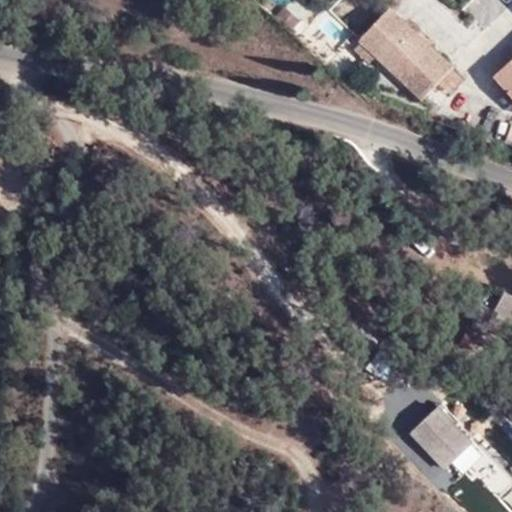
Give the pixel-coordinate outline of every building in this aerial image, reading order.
[(394,3),(357,41),(372,55),(395,75),(399,72),(422,93),(450,63),(427,41),(430,37),(394,3)] [(372,55),(357,41),(352,47),(368,60),(372,55)] [(511,63),(496,78),(511,95),(511,63)] [(442,122),(454,84),(446,81),(445,87),(441,85),(430,117),(442,122)] [(511,110),(511,107),(454,84),(442,122),(504,146),(505,144),(511,124),(511,112),(511,110)] [(511,297),(503,294),(487,327),(511,339),(511,297)] [(473,351),(478,341),(466,336),(462,345),(473,351)] [(511,485),(511,476),(488,450),(484,453),(474,441),(441,404),(412,432),(446,469),(458,456),(470,469),(472,466),(501,496),(511,485)] [(484,453),(488,450),(477,438),(474,441),(484,453)]
